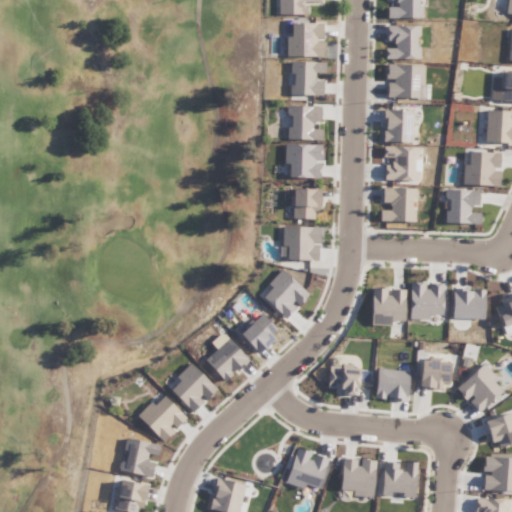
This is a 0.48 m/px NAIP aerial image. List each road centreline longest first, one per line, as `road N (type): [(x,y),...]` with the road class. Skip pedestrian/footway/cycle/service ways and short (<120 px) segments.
road 1 (residential): [(355,0),(350,249),(338,300),(306,347),(200,445),(172,511)]
road 2 (residential): [(443,511),(449,433),(306,417),(267,383)]
road 3 (residential): [(511,228),(493,254),(350,249)]
